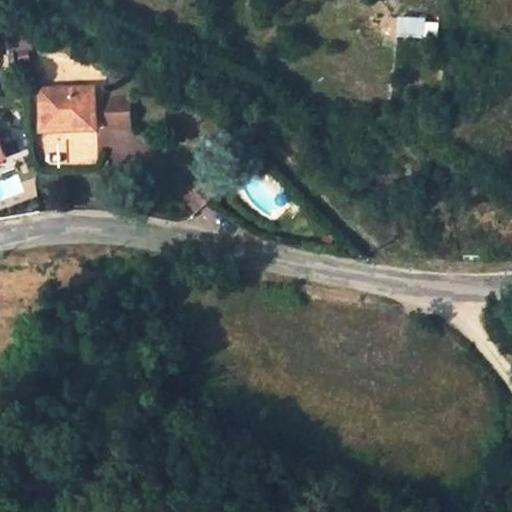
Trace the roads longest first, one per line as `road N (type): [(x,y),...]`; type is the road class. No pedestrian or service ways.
road 1 (tertiary): [(0,240),(73,231),(432,285),(511,286)]
road 2 (track): [(511,382),(470,321),(432,285)]
